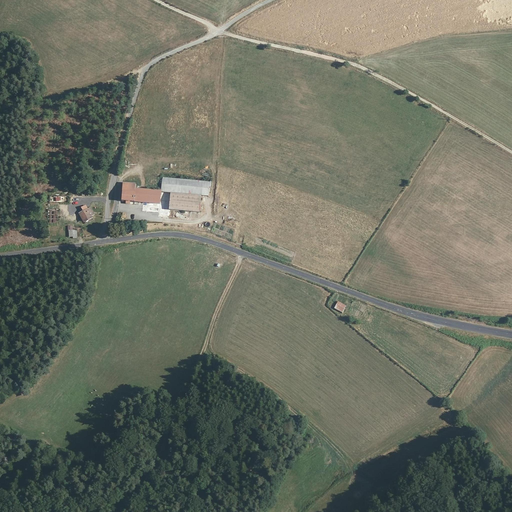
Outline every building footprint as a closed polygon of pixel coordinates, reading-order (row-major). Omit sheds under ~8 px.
[(162,180),(160,195),(171,197),(203,202),(205,186),(162,180)] [(157,215),(160,195),(134,191),(135,186),(121,185),(120,201),(140,204),(139,212),(156,215),(157,215)] [(171,197),(160,195),(157,215),(156,215),(155,219),(165,220),(166,213),(169,213),(171,197)] [(203,202),(171,197),(169,213),(200,218),(203,202)] [(89,208),(78,212),(82,220),(89,217),(88,215),(91,213),(89,208)] [(67,228),(66,233),(70,234),(70,236),(75,236),(76,229),(67,228)] [(337,301),(334,308),(342,313),(346,306),(337,301)]
